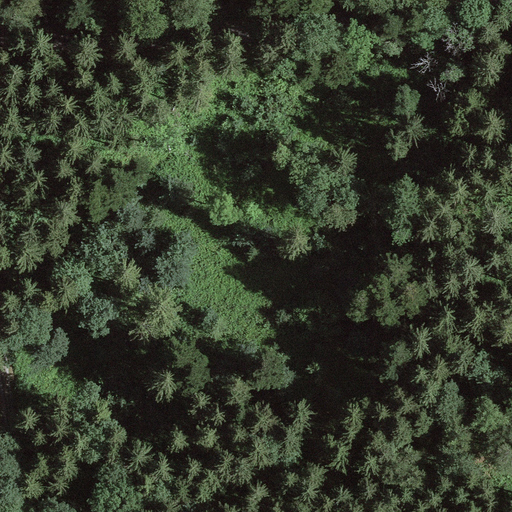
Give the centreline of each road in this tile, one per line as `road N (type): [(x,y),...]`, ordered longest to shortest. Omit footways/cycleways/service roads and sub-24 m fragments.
road 1 (track): [(500,0),(177,40),(0,39)]
road 2 (track): [(0,346),(17,511)]
